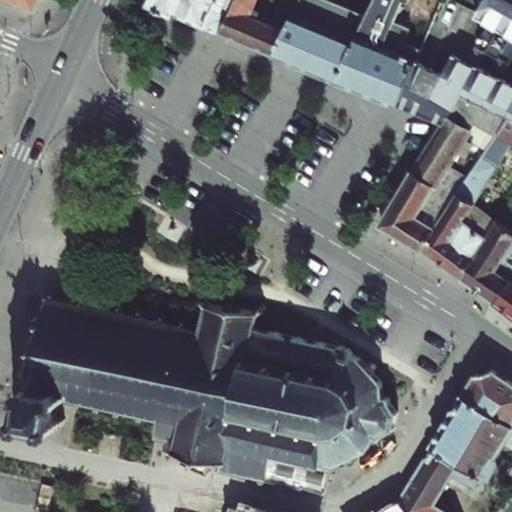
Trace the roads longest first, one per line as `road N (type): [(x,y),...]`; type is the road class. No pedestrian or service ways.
road 1 (residential): [(480,332),(65,74)]
road 2 (residential): [(345,506),(305,507),(0,441)]
road 3 (residential): [(480,332),(402,462),(377,490),(345,506)]
road 4 (secondary): [(65,74),(0,215)]
